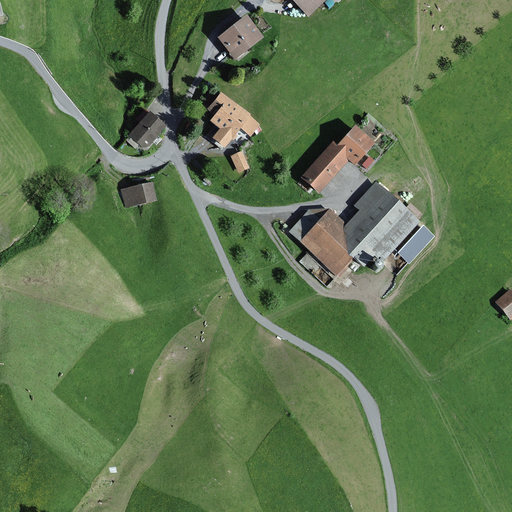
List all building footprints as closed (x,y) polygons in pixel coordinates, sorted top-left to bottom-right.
[(290,0),(308,18),(326,0),(290,0)] [(247,15),(217,38),(234,61),(264,38),(247,15)] [(250,115),(216,89),(206,102),(207,103),(205,106),(208,108),(207,110),(214,115),(210,122),(214,125),(206,137),(210,141),(212,139),(223,147),(225,149),(241,129),(250,137),(260,125),(250,116),(250,115)] [(167,127),(150,112),(128,136),(131,138),(139,145),(143,148),(149,147),(153,142),(158,136),(167,127)] [(333,141),(300,178),(318,194),(348,160),(354,166),(375,143),(355,125),(337,145),(333,141)] [(162,139),(158,136),(153,142),(157,145),(162,139)] [(139,145),(131,138),(127,142),(135,149),(139,145)] [(223,147),(212,139),(210,141),(221,149),(223,147)] [(250,168),(241,151),(230,156),(238,173),(250,168)] [(153,182),(120,190),(125,209),(158,201),(153,182)] [(320,219),(309,208),(287,232),(337,279),(355,259),(363,266),(375,253),(382,260),(418,222),(376,182),(354,206),(359,211),(347,224),(330,208),(320,219)] [(435,237),(423,226),(397,253),(409,264),(435,237)] [(380,271),(381,270),(382,269),(382,268),(382,266),(382,265),(381,264),(380,263),(378,263),(377,263),(376,263),(374,264),(373,266),(373,267),(373,269),(374,270),(375,271),(377,272),(378,272),(380,271)] [(511,292),(510,290),(494,303),(511,323),(511,321),(511,292)]
